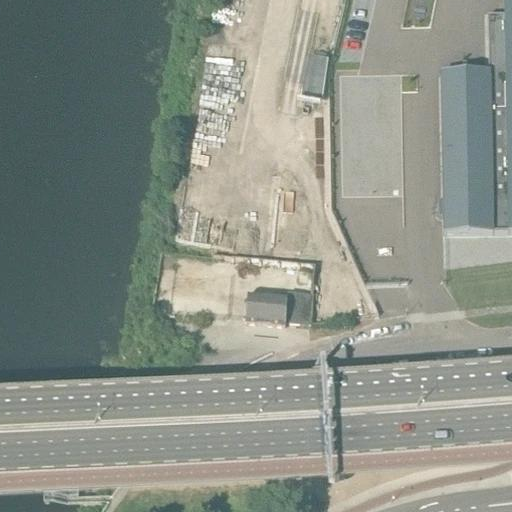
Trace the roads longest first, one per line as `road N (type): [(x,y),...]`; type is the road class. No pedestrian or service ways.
road 1 (primary): [(0,453),(511,424)]
road 2 (primary): [(511,383),(0,411)]
